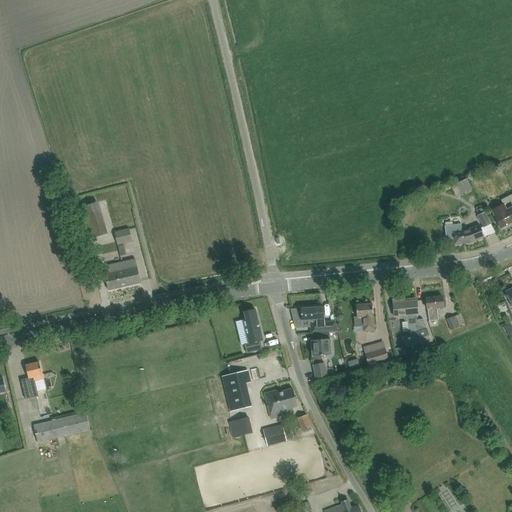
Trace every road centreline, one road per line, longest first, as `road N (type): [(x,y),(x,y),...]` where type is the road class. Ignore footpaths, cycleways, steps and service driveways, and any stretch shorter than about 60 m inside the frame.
road 1 (unclassified): [(274,285),(209,0)]
road 2 (tertiary): [(0,345),(274,285)]
road 3 (unclassified): [(372,511),(293,364),(274,285)]
road 4 (tertiary): [(274,285),(463,268),(511,253)]
